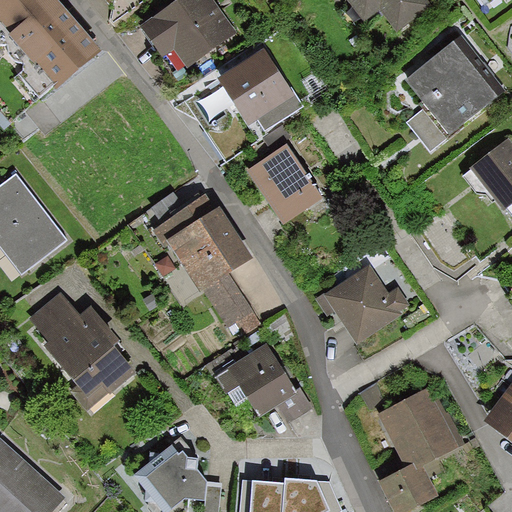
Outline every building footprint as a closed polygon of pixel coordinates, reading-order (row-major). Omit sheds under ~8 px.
[(102,54),(54,0),(0,0),(0,113),(11,127),(55,89),(58,92),(102,54)] [(239,35),(213,0),(180,0),(139,30),(163,62),(174,53),(189,72),(239,35)] [(348,0),(366,23),(380,12),(398,35),(434,8),(427,0),(348,0)] [(498,102),(453,46),(408,82),(427,106),(406,123),(431,154),(498,102)] [(290,91),(264,51),(217,83),(250,130),(258,124),(296,99),(290,91)] [(296,99),(258,124),(265,135),(304,108),(292,91),(290,91),(296,99)] [(283,127),(265,139),(273,151),(291,139),(283,127)] [(511,144),(509,140),(470,171),(504,214),(511,207),(511,144)] [(286,146),(246,173),(283,229),(323,203),(286,146)] [(17,177),(0,190),(0,248),(22,277),(67,242),(17,177)] [(160,230),(187,211),(174,193),(147,212),(160,230)] [(254,264),(209,196),(187,211),(160,230),(152,235),(164,253),(169,250),(203,302),(206,300),(228,332),(236,327),(243,337),(262,325),(232,279),(254,264)] [(176,269),(169,259),(156,267),(163,278),(176,269)] [(370,266),(316,300),(326,316),(333,312),(357,347),(402,317),(400,315),(410,308),(399,289),(389,295),(370,266)] [(61,295),(30,320),(51,346),(47,350),(80,391),(76,395),(87,409),(109,392),(112,394),(134,376),(113,351),(120,345),(92,311),(82,320),(61,295)] [(239,389),(259,420),(279,408),(290,424),(313,410),(300,390),(296,392),(268,347),(216,379),(227,397),(239,389)] [(229,361),(224,353),(202,366),(207,375),(229,361)] [(417,474),(424,470),(466,447),(433,388),(378,418),(408,471),(414,468),(417,474)] [(511,391),(487,425),(511,443),(511,391)] [(51,511),(65,497),(0,436),(0,511),(51,511)] [(188,511),(189,503),(206,503),(208,485),(197,474),(198,462),(189,462),(195,456),(181,439),(134,480),(154,506),(149,510),(151,511),(188,511)] [(408,471),(380,486),(393,511),(415,511),(440,499),(424,470),(417,474),(414,468),(408,471)] [(331,511),(318,480),(285,479),(284,482),(282,511),(331,511)] [(247,511),(282,511),(284,482),(249,480),(247,511)] [(219,511),(222,487),(208,485),(206,503),(205,511),(219,511)]
